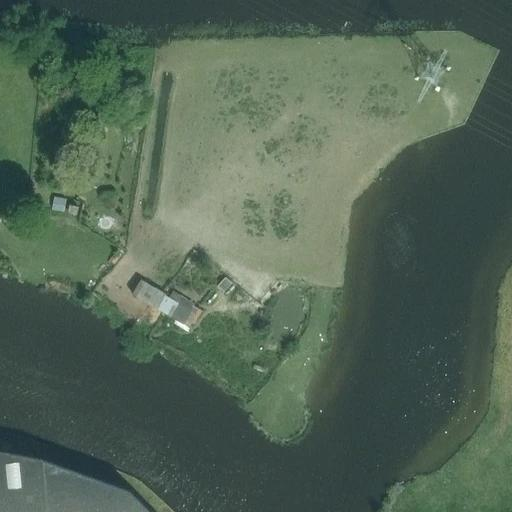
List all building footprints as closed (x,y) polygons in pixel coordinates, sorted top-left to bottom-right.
[(54,198),(52,209),(63,211),(65,200),(54,198)] [(70,206),(68,213),(76,214),(77,207),(70,206)] [(224,293),(231,284),(225,279),(218,287),(224,293)] [(156,310),(165,295),(142,280),(132,295),(156,310)] [(0,511),(148,511),(129,492),(42,461),(43,460),(0,452),(0,511)]
